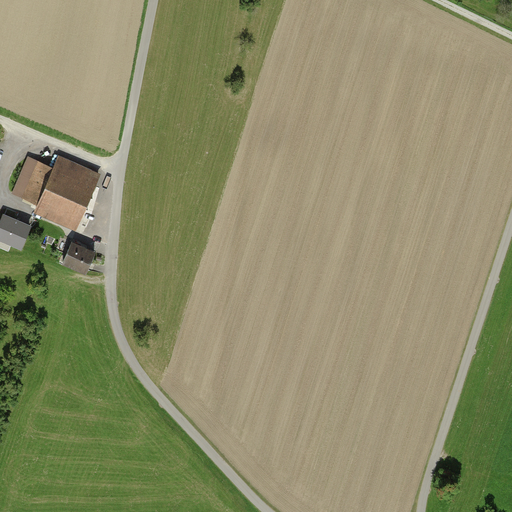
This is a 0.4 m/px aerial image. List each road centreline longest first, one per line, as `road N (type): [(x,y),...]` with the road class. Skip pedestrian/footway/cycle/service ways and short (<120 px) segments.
road 1 (unclassified): [(154,0),(120,169),(113,317),(159,396),(266,511)]
road 2 (unclassified): [(511,242),(429,511)]
road 3 (track): [(0,119),(120,169)]
